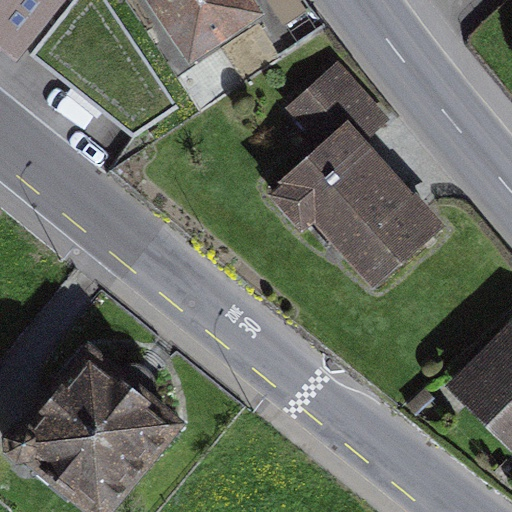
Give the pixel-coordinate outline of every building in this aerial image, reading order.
[(69,0),(0,0),(0,56),(16,69),(69,0)] [(75,0),(29,58),(134,140),(179,111),(105,0),(75,0)] [(252,0),(141,0),(189,70),(266,18),(252,0)] [(297,0),(265,0),(284,28),(306,13),(297,0)] [(339,63),(286,111),(321,150),(348,125),(366,144),(390,122),(339,63)] [(366,144),(348,125),(321,150),(279,187),(281,189),(270,201),(301,239),(315,229),(375,293),(446,228),(417,198),(413,198),(366,144)] [(511,323),(447,390),(511,451),(511,323)] [(118,511),(187,428),(89,347),(29,430),(11,433),(1,448),(5,463),(17,471),(32,470),(78,511),(118,511)]
